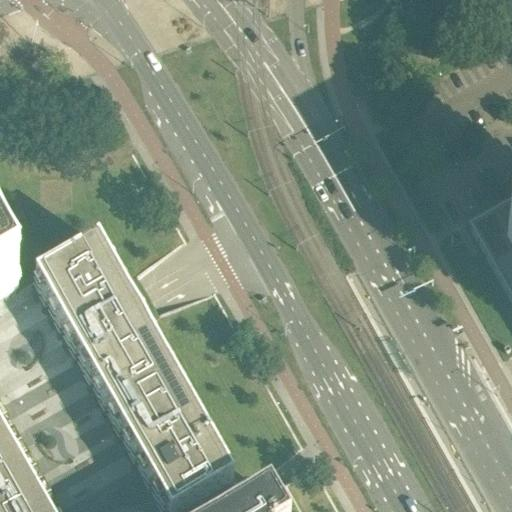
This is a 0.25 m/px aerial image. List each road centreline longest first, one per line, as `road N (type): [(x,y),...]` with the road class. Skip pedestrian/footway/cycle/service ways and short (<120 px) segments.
road 1 (secondary): [(105,3),(257,246),(405,511)]
road 2 (secondary): [(511,492),(303,121)]
road 3 (secondary): [(303,121),(216,0)]
road 4 (secondary): [(303,121),(297,0)]
